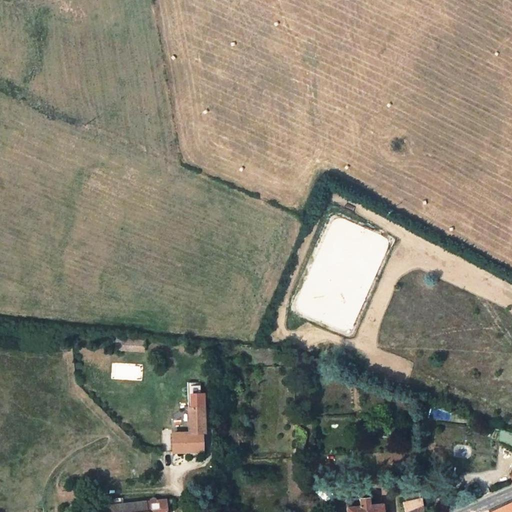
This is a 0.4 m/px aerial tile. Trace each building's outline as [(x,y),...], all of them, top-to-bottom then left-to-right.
[(146,351),(146,337),(119,337),(119,351),(146,351)] [(202,403),(185,404),(185,431),(169,431),(169,449),(186,450),(186,447),(198,447),(199,431),(203,432),(202,403)] [(511,481),(511,433),(496,428),(494,442),(511,448),(511,471),(511,474),(511,482),(511,481)] [(449,494),(455,507),(473,499),(467,485),(458,490),(449,494)] [(355,498),(342,501),(342,511),(379,511),(378,503),(366,504),(365,497),(364,498),(362,497),(361,496),(361,494),(355,495),(355,498)] [(145,500),(100,506),(100,507),(100,511),(163,511),(161,498),(159,498),(159,495),(154,495),(154,499),(153,500),(151,499),(149,498),(145,498),(145,500)] [(511,511),(511,501),(505,504),(486,511),(511,511)]
